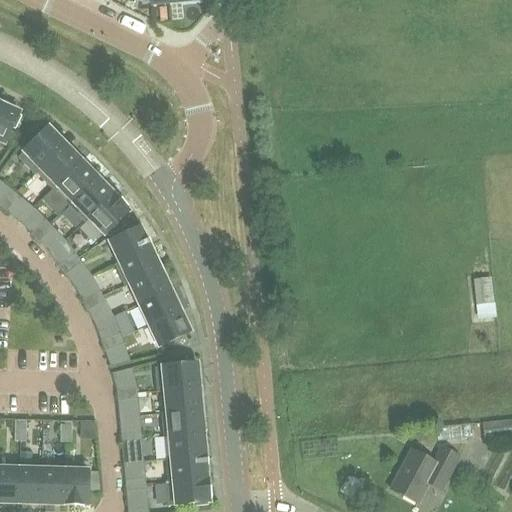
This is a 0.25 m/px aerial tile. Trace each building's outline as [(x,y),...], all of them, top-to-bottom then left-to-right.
[(0,148),(2,149),(4,145),(13,127),(14,128),(20,117),(18,116),(19,113),(0,103),(0,148)] [(65,145),(49,129),(46,131),(45,130),(36,138),(37,140),(18,159),(35,175),(65,145)] [(81,162),(65,145),(40,170),(35,175),(35,176),(37,174),(52,190),(56,187),(81,162)] [(97,178),(81,162),(56,187),(52,190),(68,206),(72,203),(97,178)] [(113,194),(97,178),(72,203),(68,206),(84,223),(87,219),(113,194)] [(10,190),(4,198),(13,205),(19,197),(10,190)] [(84,223),(85,223),(88,220),(104,236),(129,211),(113,194),(87,219),(84,223)] [(0,207),(6,213),(13,205),(4,198),(0,202),(0,207)] [(45,221),(38,228),(46,236),(53,229),(45,221)] [(38,228),(31,235),(39,243),(46,236),(38,228)] [(151,249),(141,228),(109,243),(118,264),(114,266),(115,267),(151,249)] [(115,267),(124,287),(161,270),(151,249),(115,267)] [(75,254),(67,260),(74,269),(82,263),(75,254)] [(65,276),(74,269),(67,260),(59,266),(65,276)] [(124,287),(125,288),(129,286),(138,306),(171,291),(161,270),(124,287)] [(481,319),(494,318),(490,280),(478,281),(481,319)] [(138,306),(148,327),(180,311),(171,291),(138,306)] [(100,292),(91,297),(97,307),(105,302),(100,292)] [(87,311),(97,307),(91,297),(82,301),(87,311)] [(148,327),(158,348),(190,333),(180,311),(148,327)] [(114,348),(124,345),(120,334),(110,338),(114,348)] [(105,352),(114,348),(110,338),(101,341),(105,352)] [(155,369),(157,392),(200,388),(197,365),(155,369)] [(157,392),(157,393),(164,393),(166,413),(159,414),(159,415),(202,411),(200,388),(157,392)] [(117,402),(128,401),(127,389),(116,390),(117,402)] [(137,389),(127,389),(128,401),(138,400),(137,389)] [(159,415),(161,439),(166,438),(166,439),(204,436),(202,411),(159,415)] [(511,417),(480,420),(481,424),(482,436),(511,433),(511,417)] [(26,432),(26,422),(15,421),(14,432),(26,432)] [(72,433),(72,423),(60,423),(60,433),(72,433)] [(438,443),(474,439),(473,426),(436,430),(438,443)] [(14,432),(14,442),(26,442),(26,432),(14,432)] [(60,433),(60,443),(71,443),(72,433),(60,433)] [(141,434),(131,435),(132,446),(142,445),(141,434)] [(122,447),(132,446),(131,435),(121,436),(122,447)] [(166,439),(168,459),(163,460),(170,460),(206,456),(204,436),(166,439)] [(411,451),(390,490),(417,505),(428,485),(441,491),(459,458),(441,449),(433,463),(411,451)] [(163,460),(165,482),(163,482),(163,483),(208,479),(206,456),(163,460)] [(19,469),(0,468),(0,504),(18,505),(19,469)] [(42,470),(19,469),(18,505),(41,505),(42,470)] [(64,470),(42,470),(41,505),(63,506),(64,470)] [(88,471),(64,470),(63,506),(87,507),(88,471)] [(163,483),(165,507),(194,504),(195,506),(207,505),(206,503),(210,503),(208,479),(163,483)] [(126,493),(136,492),(135,480),(125,481),(126,493)] [(145,480),(135,480),(136,492),(146,491),(145,480)]
